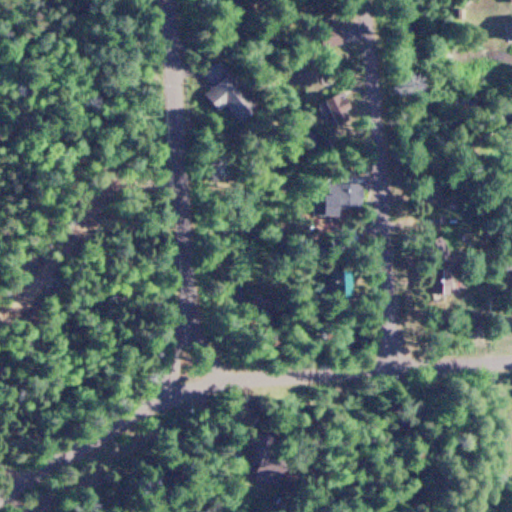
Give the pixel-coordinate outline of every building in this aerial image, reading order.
[(337,48),(331,27),(312,32),(318,53),(337,48)] [(219,105),(228,123),(240,116),(223,80),(197,92),(206,111),(219,105)] [(332,101),(316,101),(316,119),(333,118),(332,101)] [(355,183),(355,209),(332,209),(332,214),(318,213),(318,197),(334,198),(334,183),(355,183)] [(324,272),(324,303),(344,303),(344,272),(324,272)]
